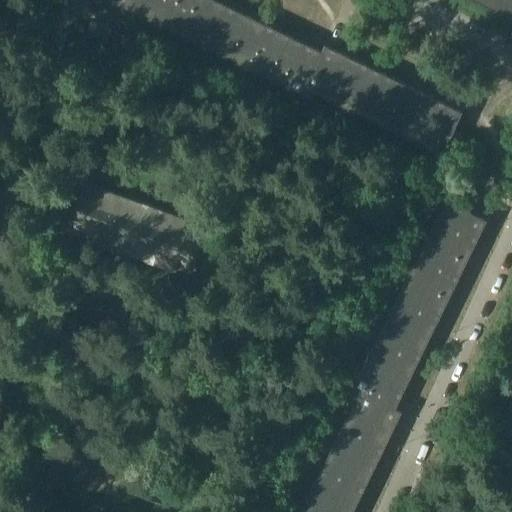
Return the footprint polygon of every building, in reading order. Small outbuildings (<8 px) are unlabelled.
[(442,153),(462,111),(461,110),(325,44),(322,50),(218,0),(113,0),(113,1),(309,96),(312,90),(442,153)] [(511,0),(472,0),(511,19),(511,0)] [(107,40),(112,27),(92,20),(88,33),(107,40)] [(86,182),(69,231),(192,275),(210,226),(86,182)] [(300,511),(352,511),(402,410),(395,407),(487,219),(445,198),(349,394),(356,398),(300,511)]
